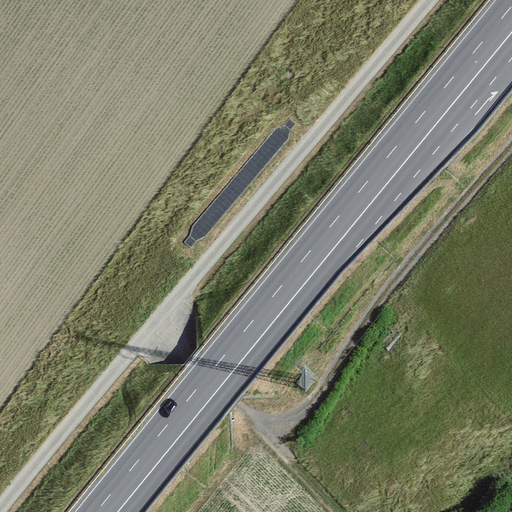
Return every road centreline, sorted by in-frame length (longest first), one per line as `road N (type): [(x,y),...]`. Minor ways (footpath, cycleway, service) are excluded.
road 1 (track): [(429,0),(0,508)]
road 2 (primary): [(511,18),(107,511)]
road 3 (track): [(156,320),(251,414),(298,412),(407,265),(511,145)]
